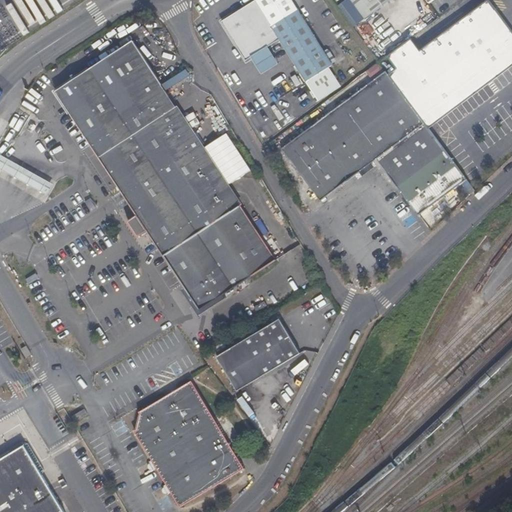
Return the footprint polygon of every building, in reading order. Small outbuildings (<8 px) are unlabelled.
[(255,0),(222,22),(247,61),(251,58),(269,47),(282,38),(274,25),(258,0),(255,0)] [(389,0),(352,0),(366,18),(389,0)] [(511,21),(496,0),(487,0),(401,64),(434,109),(511,51),(511,21)] [(334,65),(299,9),(274,25),(282,38),(309,81),(334,65)] [(134,41),(56,92),(109,173),(138,216),(128,223),(138,238),(148,232),(198,310),(213,333),(289,283),(239,206),(186,125),(180,129),(170,112),(178,107),(134,41)] [(280,63),(269,47),(251,58),(262,74),(280,63)] [(282,148),(321,201),(374,162),(377,159),(425,123),(387,71),(282,148)] [(239,206),(243,203),(178,107),(170,112),(180,129),(186,125),(239,206)] [(468,180),(425,123),(377,159),(419,216),(468,180)] [(46,201),(53,189),(24,173),(0,159),(0,174),(18,184),(46,201)] [(456,281),(460,284),(466,275),(462,272),(456,281)] [(301,354),(280,319),(218,357),(238,392),(301,354)] [(27,345),(21,349),(26,358),(32,355),(27,345)] [(245,469),(192,381),(140,412),(142,415),(137,429),(135,432),(181,508),(245,469)] [(85,408),(73,415),(77,421),(88,414),(85,408)] [(0,511),(64,511),(44,478),(43,469),(29,444),(23,442),(0,455),(0,511)]
